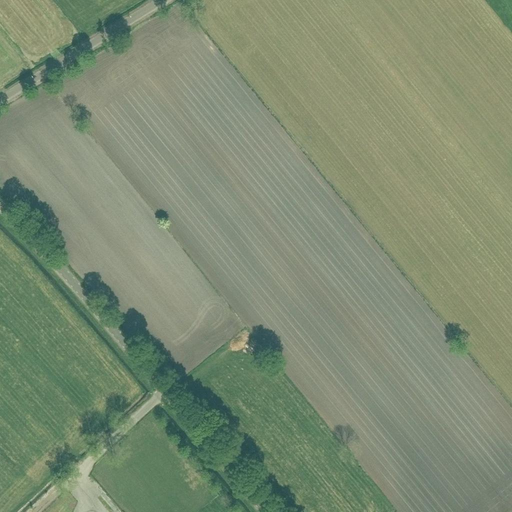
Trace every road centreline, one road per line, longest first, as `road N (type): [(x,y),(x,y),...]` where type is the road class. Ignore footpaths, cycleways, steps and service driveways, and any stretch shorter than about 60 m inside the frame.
road 1 (unclassified): [(264,511),(0,202)]
road 2 (unclassified): [(0,98),(161,0)]
road 3 (track): [(163,391),(35,511)]
